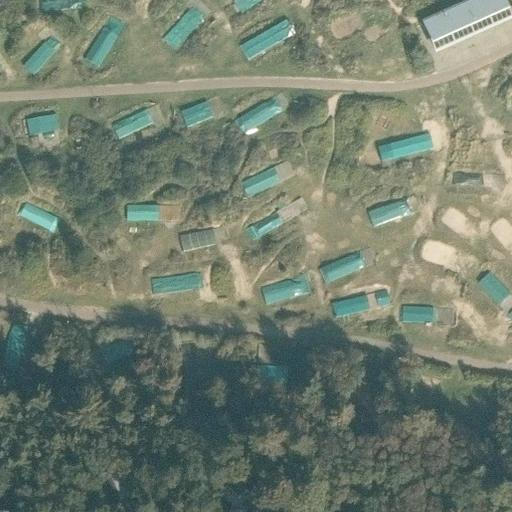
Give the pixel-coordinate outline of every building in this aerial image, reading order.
[(82,0),(40,0),(41,8),(83,6),(82,0)] [(492,24),(507,18),(498,0),(478,0),(422,25),(433,51),(448,44),(450,48),(494,28),(492,24)] [(287,18),(241,45),(249,59),(295,32),(287,18)] [(285,107),(278,94),(235,119),(243,132),(285,107)] [(187,127),(213,117),(207,101),(181,111),(187,127)] [(29,135),(39,134),(40,146),(61,144),(58,114),(27,117),(29,135)] [(162,203),(161,218),(179,219),(179,204),(162,203)] [(127,205),(128,219),(159,219),(158,204),(127,205)] [(320,268),(324,281),(350,272),(345,259),(320,268)] [(180,279),(156,280),(157,291),(181,289),(180,279)] [(263,286),(266,301),(295,296),(292,281),(263,286)] [(435,322),(435,307),(404,306),(403,321),(435,322)] [(127,338),(98,351),(105,364),(133,351),(127,338)] [(119,476),(101,485),(112,509),(130,501),(119,476)] [(224,489),(217,496),(229,508),(229,511),(243,511),(244,509),(252,501),(244,493),(236,501),(224,489)]
